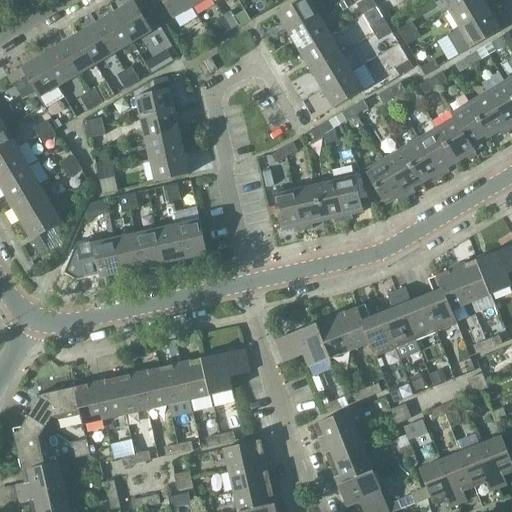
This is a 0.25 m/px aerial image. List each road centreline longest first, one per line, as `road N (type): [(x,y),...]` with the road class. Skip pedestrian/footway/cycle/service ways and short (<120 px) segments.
road 1 (residential): [(247,283),(215,90),(238,68),(258,66),(302,133)]
road 2 (tertiary): [(247,283),(383,251),(511,174)]
road 3 (tertiary): [(34,322),(70,324),(247,283)]
